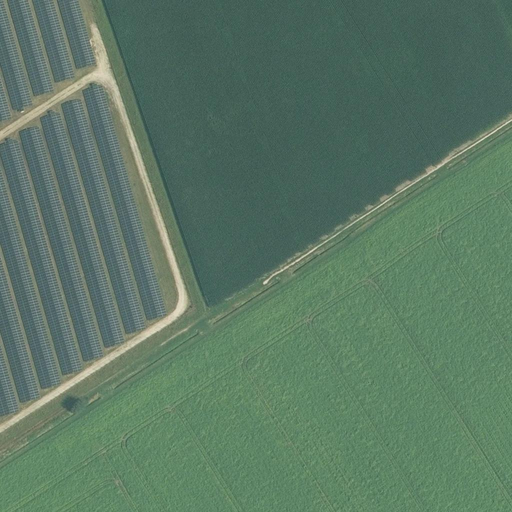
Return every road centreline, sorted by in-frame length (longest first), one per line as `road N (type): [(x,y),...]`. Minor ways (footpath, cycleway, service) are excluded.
road 1 (track): [(0,429),(184,300),(93,26)]
road 2 (track): [(209,316),(0,452)]
road 3 (track): [(107,67),(0,137)]
